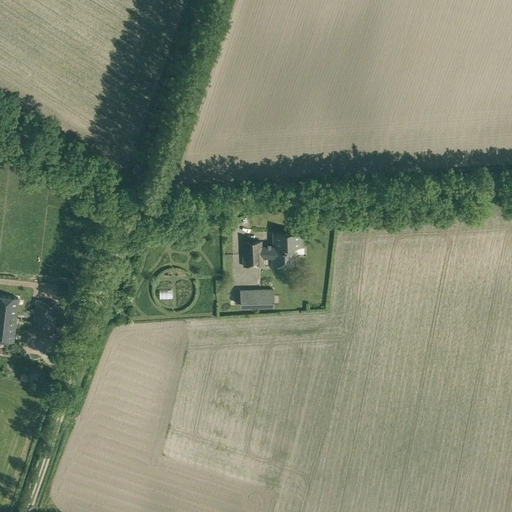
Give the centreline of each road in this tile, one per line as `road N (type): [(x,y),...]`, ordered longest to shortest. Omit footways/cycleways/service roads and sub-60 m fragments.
road 1 (tertiary): [(0,116),(147,203),(511,186)]
road 2 (track): [(28,511),(137,200)]
